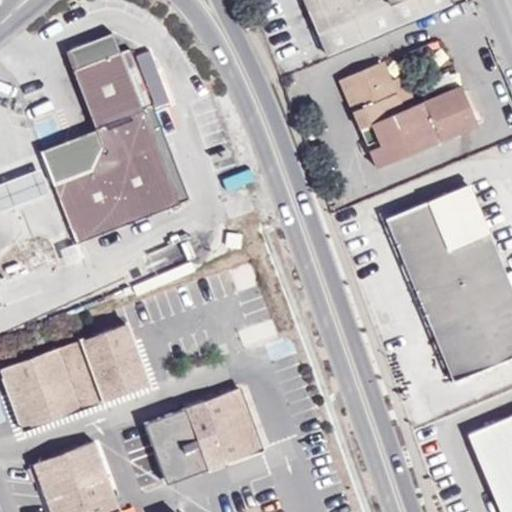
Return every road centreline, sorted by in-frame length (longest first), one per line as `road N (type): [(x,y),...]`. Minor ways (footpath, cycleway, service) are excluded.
road 1 (secondary): [(186,0),(226,59),(254,123),(391,511)]
road 2 (secondary): [(413,511),(272,110),(219,0)]
